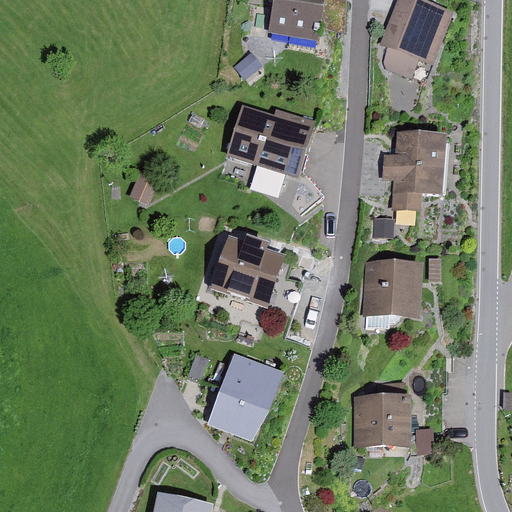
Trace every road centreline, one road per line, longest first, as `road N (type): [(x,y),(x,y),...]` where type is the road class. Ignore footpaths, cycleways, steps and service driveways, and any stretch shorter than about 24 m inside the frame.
road 1 (residential): [(279,506),(329,327),(360,0)]
road 2 (residential): [(493,0),(488,319)]
road 3 (residential): [(118,511),(137,462),(167,429),(190,432),(231,478),(279,506)]
road 4 (residential): [(488,319),(486,442),(498,511)]
